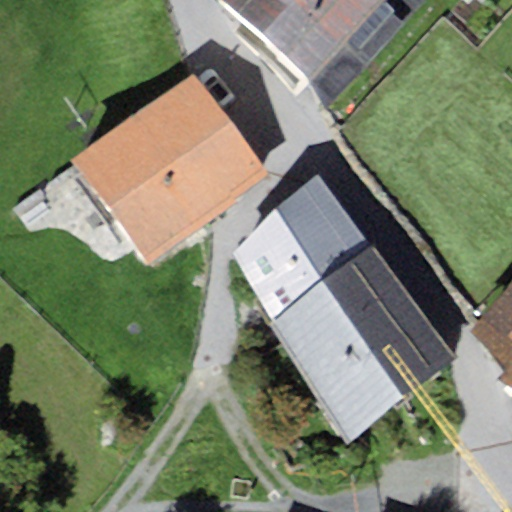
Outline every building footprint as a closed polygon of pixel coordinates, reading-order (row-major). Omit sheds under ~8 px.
[(217,0),(274,49),(307,78),(375,0),(217,0)] [(72,157),(144,259),(255,181),(265,174),(229,123),(193,72),(72,157)] [(322,173),(234,246),(267,315),(371,242),(322,173)] [(371,242),(267,315),(348,432),(453,359),(397,279),(371,242)] [(511,273),(466,330),(507,363),(496,377),(511,389),(511,273)]
